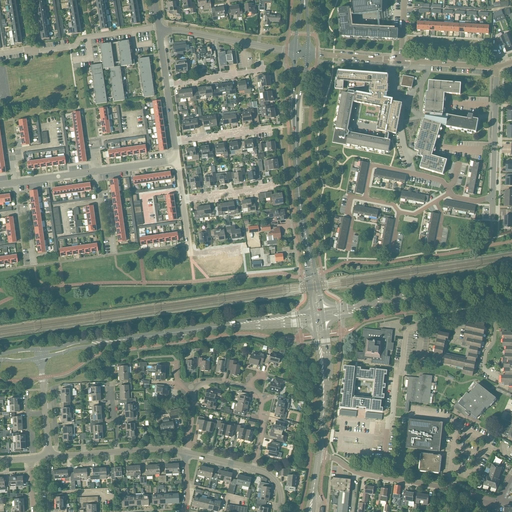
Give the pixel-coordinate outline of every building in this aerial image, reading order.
[(206,1),(205,0),(197,0),(198,7),(203,6),(204,10),(211,9),(210,0),(206,1)] [(262,0),(259,0),(259,10),(264,11),(265,3),(271,4),(271,1),(263,1),(262,0)] [(362,13),(377,11),(377,13),(382,12),(383,0),(374,0),(352,2),(354,16),(362,15),(362,13)] [(191,4),(191,1),(183,2),(184,10),(190,9),(190,12),(190,14),(196,13),(195,3),(191,4)] [(176,8),(175,3),(167,4),(168,12),(169,12),(169,13),(170,14),(174,14),(174,15),(181,14),(180,7),(176,8)] [(251,4),(244,5),(245,9),(245,13),(251,12),(251,15),(257,14),(255,6),(251,7),(251,4)] [(243,17),(242,14),(241,9),(241,8),(238,9),(238,6),(230,7),(230,8),(226,8),(227,14),(231,13),(231,16),(239,15),(239,18),(243,17)] [(224,16),(223,8),(215,9),(215,14),(212,14),(213,21),(217,21),(216,17),(224,16)] [(398,40),(398,29),(352,27),(350,8),(339,9),(342,37),(398,40)] [(269,12),(265,12),(264,26),(270,26),(270,22),(280,22),(280,16),(269,15),(269,12)] [(507,53),(511,50),(511,42),(509,34),(501,37),(507,53)] [(103,70),(109,69),(120,67),(134,65),(134,60),(131,61),(128,41),(100,45),(103,70)] [(174,47),(172,47),(173,49),(173,53),(177,53),(177,55),(183,54),(183,52),(187,51),(186,45),(185,42),(179,43),(175,43),(173,44),(174,47)] [(204,47),(205,57),(206,60),(210,60),(216,59),(215,51),(211,52),(211,49),(209,49),(209,46),(204,47)] [(205,57),(204,47),(199,48),(200,50),(198,50),(199,54),(195,54),(196,62),(202,61),(206,60),(205,57)] [(237,65),(235,51),(218,53),(220,67),(237,65)] [(154,96),(149,58),(138,59),(143,98),(154,96)] [(188,72),(186,60),(175,62),(176,66),(174,66),(175,73),(188,72)] [(107,103),(101,65),(90,66),(96,105),(107,103)] [(124,101),(120,67),(109,69),(114,102),(124,101)] [(337,73),(336,81),(335,89),(344,90),(344,82),(348,82),(348,89),(364,87),(365,83),(371,84),(370,95),(356,93),(355,93),(355,94),(356,95),(354,103),(362,104),(359,120),(378,123),(377,131),(387,133),(387,134),(385,139),(388,140),(389,134),(388,134),(388,133),(397,135),(403,104),(394,102),(394,103),(393,102),(393,100),(387,99),(389,75),(338,71),(338,74),(337,74),(337,73)] [(414,77),(403,75),(403,86),(412,88),(414,77)] [(266,76),(257,77),(258,82),(258,83),(260,83),(261,87),(259,87),(259,91),(264,90),(263,87),(270,86),(269,77),(266,77),(266,76)] [(447,126),(448,116),(449,115),(443,115),(445,94),(460,95),(461,84),(429,81),(428,92),(427,92),(425,114),(427,114),(426,120),(424,119),(415,150),(420,152),(419,156),(421,157),(421,156),(423,158),(420,168),(443,175),(447,160),(432,156),(441,125),(444,125),(447,126)] [(246,87),(245,82),(237,83),(239,92),(244,91),(245,94),(251,93),(250,87),(246,87)] [(231,84),(224,85),(226,93),(226,95),(230,94),(230,95),(236,94),(235,87),(232,88),(231,84)] [(218,90),(215,90),(216,97),(222,96),(222,95),(222,93),(226,93),(224,85),(217,86),(218,90)] [(211,86),(204,87),(206,96),(206,98),(210,98),(209,97),(212,96),(213,98),(216,98),(216,97),(215,90),(212,90),(211,86)] [(195,93),(196,100),(200,100),(199,97),(206,96),(204,87),(198,88),(199,92),(195,93)] [(185,90),(186,99),(190,98),(190,101),(193,101),(196,100),(195,93),(192,93),(191,89),(185,90)] [(186,99),(185,90),(179,91),(179,95),(176,96),(177,103),(180,103),(180,100),(186,99)] [(349,91),(349,93),(348,94),(343,93),(336,128),(335,128),(332,143),(344,145),(347,145),(347,144),(388,152),(390,142),(349,134),(346,130),(353,95),(355,95),(355,94),(355,93),(349,91)] [(273,101),(271,92),(262,93),(263,99),(260,100),(261,106),(268,105),(268,102),(273,101)] [(267,106),(261,107),(262,114),(262,117),(267,117),(267,119),(269,118),(275,118),(274,109),(270,110),(269,106),(267,106)] [(254,117),(253,108),(247,109),(247,112),(242,113),(243,122),(251,121),(251,117),(254,117)] [(235,112),(228,113),(229,116),(230,124),(233,124),(233,125),(236,124),(236,123),(236,119),(239,119),(239,114),(238,112),(235,112)] [(222,114),(219,114),(219,120),(220,122),(223,121),(224,125),(230,124),(229,116),(228,113),(222,114)] [(209,117),(210,127),(217,126),(216,121),(219,120),(219,114),(218,114),(215,114),(215,116),(209,117)] [(460,119),(448,116),(447,126),(446,127),(476,132),(479,120),(473,119),(473,115),(469,114),(468,120),(460,119)] [(189,117),(191,130),(198,129),(197,120),(193,120),(193,116),(189,117)] [(210,127),(209,117),(203,118),(202,116),(199,117),(200,123),(203,123),(204,128),(210,127)] [(183,131),(191,130),(189,117),(185,118),(185,121),(182,122),(183,131)] [(113,140),(103,141),(104,149),(107,149),(106,144),(111,143),(113,143),(113,140)] [(245,145),(241,146),(242,154),(247,153),(247,149),(252,148),(253,148),(253,150),(256,150),(255,144),(252,144),(252,140),(244,141),(245,145)] [(275,150),(274,142),(266,143),(266,144),(263,144),(259,145),(259,151),(264,150),(263,148),(267,148),(267,151),(275,150)] [(237,143),(229,144),(230,147),(230,152),(234,151),(235,155),(237,155),(242,154),(241,146),(237,147),(237,143)] [(227,152),(227,148),(224,148),(223,144),(215,146),(216,155),(223,154),(223,157),(224,156),(225,159),(228,158),(228,156),(227,152)] [(208,146),(201,148),(202,156),(203,158),(208,157),(208,159),(214,158),(212,150),(209,151),(208,146)] [(195,152),(194,149),(186,150),(187,157),(192,157),(192,161),(199,160),(198,152),(195,152)] [(373,155),(372,161),(388,165),(389,159),(373,155)] [(278,169),(277,160),(264,162),(265,167),(268,166),(269,170),(278,169)] [(361,162),(359,170),(367,171),(368,163),(361,162)] [(474,162),(472,170),(480,172),(481,164),(474,162)] [(234,175),(231,175),(231,180),(235,179),(235,183),(243,182),(242,175),(245,175),(244,168),(237,169),(238,173),(234,174),(234,175)] [(252,172),(248,173),(249,181),(257,180),(257,179),(260,179),(260,175),(259,172),(259,169),(259,168),(258,168),(252,168),(251,169),(252,172)] [(381,178),(383,171),(375,169),(374,177),(381,178)] [(367,171),(359,170),(358,177),(365,179),(367,171)] [(480,172),(472,170),(471,178),(478,179),(480,172)] [(391,173),(383,171),(381,178),(389,180),(391,173)] [(170,172),(163,173),(165,181),(171,180),(171,182),(175,181),(174,175),(170,176),(170,172)] [(223,177),(219,177),(220,185),(228,184),(228,180),(231,180),(231,175),(230,173),(226,173),(226,172),(222,173),(223,177)] [(398,174),(391,173),(389,180),(397,181),(398,174)] [(217,182),(216,174),(206,175),(205,176),(205,177),(205,179),(206,187),(214,186),(213,182),(217,182)] [(406,176),(398,174),(397,181),(405,183),(406,176)] [(194,180),(190,180),(192,189),(200,188),(199,182),(202,182),(201,176),(194,177),(194,180)] [(365,179),(358,177),(356,185),(364,186),(365,179)] [(478,179),(471,178),(469,186),(477,187),(478,179)] [(89,183),(83,184),(84,192),(95,190),(94,185),(90,185),(89,183)] [(364,186),(356,185),(355,193),(362,194),(364,186)] [(477,187),(469,186),(467,193),(475,195),(477,187)] [(409,200),(410,193),(402,191),(401,198),(409,200)] [(271,192),(270,192),(261,194),(262,194),(262,197),(258,197),(259,203),(263,202),(262,198),(265,197),(266,199),(272,198),(273,206),(279,205),(278,204),(283,204),(281,194),(272,195),(271,192)] [(418,194),(410,193),(409,200),(416,201),(418,194)] [(429,196),(418,194),(416,201),(424,203),(424,202),(427,203),(429,196)] [(251,204),(250,200),(242,201),(243,209),(248,209),(248,212),(255,211),(254,204),(251,204)] [(451,209),(453,201),(445,200),(443,207),(451,209)] [(229,203),(227,203),(228,212),(234,211),(235,214),(238,214),(237,206),(233,207),(233,203),(233,201),(228,202),(229,203)] [(460,203),(453,201),(451,209),(459,210),(460,203)] [(225,213),(228,212),(227,203),(220,204),(221,208),(217,209),(218,216),(222,216),(225,215),(225,213)] [(468,204),(460,203),(459,210),(466,212),(468,204)] [(476,206),(468,204),(466,212),(474,213),(476,206)] [(203,207),(204,218),(214,217),(213,209),(210,210),(209,206),(203,207)] [(361,215),(363,207),(355,206),(354,213),(361,215)] [(204,218),(203,207),(196,208),(197,212),(193,212),(194,220),(204,218)] [(371,209),(363,207),(361,215),(369,216),(371,209)] [(271,210),(272,211),(269,212),(270,218),(276,218),(276,221),(285,220),(283,211),(280,211),(279,208),(271,210)] [(379,210),(371,209),(369,216),(377,218),(379,210)] [(432,213),(430,221),(438,222),(439,214),(432,213)] [(342,218),(341,226),(348,227),(350,219),(342,218)] [(386,219),(385,226),(392,228),(394,220),(386,219)] [(438,222),(430,221),(429,229),(436,230),(438,222)] [(348,227),(341,226),(339,233),(347,235),(348,227)] [(392,228),(385,226),(383,234),(391,236),(392,228)] [(234,227),(226,228),(227,234),(231,234),(232,239),(237,238),(237,239),(240,239),(240,238),(239,231),(235,231),(234,227)] [(273,241),(267,242),(267,245),(277,244),(277,240),(280,240),(280,237),(279,228),(275,229),(275,231),(272,231),(273,232),(269,233),(269,236),(273,235),(273,241)] [(436,230),(429,229),(427,236),(435,238),(436,230)] [(211,237),(210,230),(204,231),(205,233),(198,234),(200,244),(208,243),(207,239),(211,238),(211,237)] [(217,231),(214,232),(215,236),(215,239),(218,238),(219,241),(225,240),(223,230),(217,231)] [(347,235),(339,233),(338,241),(345,243),(347,235)] [(391,236),(383,234),(382,242),(389,243),(391,236)] [(435,238),(427,236),(426,244),(433,246),(435,238)] [(345,243),(338,241),(336,249),(343,250),(345,243)] [(389,243),(382,242),(380,250),(388,251),(389,243)] [(283,260),(282,254),(275,255),(270,256),(271,263),(276,263),(276,261),(283,260)] [(467,323),(463,342),(462,345),(466,346),(466,345),(469,346),(466,358),(445,353),(448,339),(449,334),(439,332),(433,360),(443,363),(442,364),(463,369),(462,374),(473,376),(479,348),(481,348),(486,327),(484,327),(485,323),(476,321),(475,325),(467,323)] [(511,329),(501,328),(501,332),(500,332),(500,336),(504,336),(504,339),(503,339),(503,347),(507,347),(506,351),(505,350),(505,358),(502,358),(502,365),(505,365),(505,373),(506,373),(506,376),(502,376),(502,383),(505,383),(505,386),(509,386),(509,391),(511,390),(511,333),(511,334),(511,329)] [(381,331),(364,329),(363,337),(365,337),(363,353),(356,352),(357,360),(365,361),(365,359),(372,359),(371,363),(389,365),(390,357),(388,356),(388,350),(393,351),(394,343),(391,343),(393,330),(385,329),(381,329),(381,331)] [(280,356),(271,353),(270,356),(267,355),(265,364),(269,364),(269,362),(274,363),(275,362),(278,363),(280,356)] [(264,355),(260,354),(260,357),(251,355),(249,363),(258,365),(258,363),(262,364),(264,355)] [(186,366),(186,369),(188,369),(188,370),(189,370),(189,371),(193,372),(193,370),(194,370),(194,367),(197,367),(198,359),(197,359),(198,357),(193,357),(193,361),(187,361),(186,365),(188,365),(188,366),(186,366)] [(206,359),(199,358),(198,365),(201,365),(201,371),(209,371),(209,362),(206,362),(206,359)] [(229,359),(222,358),(221,361),(218,361),(216,372),(223,373),(225,366),(228,367),(229,359)] [(236,362),(230,361),(229,368),(232,368),(231,374),(234,375),(234,376),(237,377),(238,376),(240,367),(236,366),(236,362)] [(119,374),(128,373),(127,367),(131,367),(130,363),(120,364),(121,367),(119,367),(119,374)] [(342,390),(342,394),(344,394),(343,404),(341,404),(340,407),(351,409),(353,409),(356,409),(357,407),(367,408),(366,410),(370,411),(372,411),(382,412),(383,408),(381,408),(382,398),(384,398),(384,395),(382,394),(383,388),(385,388),(385,385),(383,384),(384,374),(386,375),(387,371),(376,370),(374,370),(371,369),(370,371),(361,370),(361,368),(357,368),(355,367),(345,366),(344,370),(346,370),(345,380),(343,380),(343,384),(345,384),(344,390),(342,390)] [(121,383),(131,383),(131,380),(128,380),(128,373),(119,374),(119,380),(121,380),(121,383)] [(432,376),(422,375),(421,376),(419,376),(419,378),(409,377),(405,412),(408,412),(409,402),(429,404),(432,376)] [(277,379),(274,379),(274,383),(271,382),(269,391),(279,393),(280,386),(282,386),(283,381),(277,379)] [(131,383),(121,383),(122,386),(120,386),(120,393),(129,393),(129,392),(129,390),(131,390),(131,383)] [(92,395),(100,394),(100,387),(98,387),(98,384),(88,385),(88,388),(91,388),(92,394),(92,395)] [(496,398),(478,384),(469,394),(467,393),(458,404),(457,402),(455,405),(453,407),(463,415),(464,414),(468,417),(470,414),(477,419),(485,408),(487,409),(496,398)] [(155,385),(155,393),(158,393),(157,398),(160,398),(168,399),(168,391),(165,391),(165,389),(168,389),(168,386),(164,386),(155,385)] [(61,396),(70,396),(70,395),(73,395),(72,386),(69,386),(63,386),(63,389),(61,389),(61,396)] [(221,390),(213,388),(212,391),(207,390),(205,397),(215,399),(215,395),(220,396),(221,390)] [(129,393),(120,393),(120,400),(126,399),(127,402),(133,402),(133,399),(132,399),(131,392),(129,392),(129,393)] [(240,396),(238,403),(248,406),(250,398),(248,398),(249,394),(246,393),(240,392),(239,396),(240,396)] [(92,395),(92,394),(88,395),(89,398),(92,397),(92,401),(89,401),(89,403),(86,403),(86,405),(89,404),(99,404),(99,401),(101,401),(100,394),(92,395)] [(70,405),(70,396),(61,396),(62,403),(64,403),(64,405),(70,405)] [(215,399),(205,397),(203,404),(207,405),(206,408),(208,408),(215,410),(216,404),(214,403),(215,399)] [(284,409),(288,410),(289,403),(289,400),(282,398),(281,401),(278,401),(277,407),(284,409)] [(133,402),(127,402),(127,405),(125,405),(125,412),(137,411),(137,404),(136,405),(136,402),(133,402)] [(235,402),(233,410),(235,410),(234,414),(241,415),(244,416),(245,413),(246,413),(248,406),(238,403),(235,402)] [(99,407),(99,404),(89,404),(89,407),(92,407),(93,410),(89,411),(89,414),(93,414),(101,413),(101,407),(99,407)] [(62,415),(74,415),(73,410),(71,411),(70,405),(64,405),(64,408),(62,408),(62,415)] [(283,412),(284,409),(277,407),(275,414),(278,414),(277,417),(285,419),(286,413),(283,412)] [(180,408),(170,410),(171,413),(169,414),(170,420),(180,418),(179,412),(181,412),(180,408)] [(137,411),(125,412),(125,419),(128,419),(128,422),(134,421),(138,421),(137,418),(137,411)] [(93,416),(91,416),(91,423),(100,423),(99,420),(102,420),(103,420),(103,416),(101,417),(101,413),(93,414),(93,415),(93,416)] [(169,423),(168,414),(161,415),(163,424),(160,424),(161,431),(166,431),(166,432),(171,431),(170,431),(170,430),(174,429),(173,422),(169,423)] [(511,415),(508,414),(505,420),(506,421),(500,434),(505,436),(506,436),(507,436),(511,438),(511,415)] [(74,418),(74,415),(62,415),(63,422),(65,422),(65,425),(71,424),(71,425),(74,424),(74,422),(71,422),(71,418),(74,418)] [(205,431),(207,422),(203,421),(204,418),(199,416),(197,424),(200,424),(198,430),(205,431)] [(217,427),(218,421),(208,419),(207,422),(205,431),(212,433),(213,428),(216,428),(216,427),(217,427)] [(406,448),(440,452),(442,428),(443,423),(409,419),(406,448)] [(271,429),(282,431),(283,426),(288,428),(289,422),(283,420),(282,423),(276,422),(275,427),(272,426),(271,429)] [(134,421),(128,422),(128,424),(126,425),(126,431),(138,431),(138,427),(135,427),(134,421)] [(218,421),(217,427),(219,428),(218,434),(221,435),(220,436),(224,437),(224,436),(225,436),(226,428),(227,426),(224,425),(224,424),(222,423),(222,422),(218,421)] [(100,423),(91,423),(91,424),(90,424),(90,433),(94,433),(102,433),(102,426),(100,426),(100,423)] [(65,428),(63,428),(63,434),(72,434),(75,434),(74,427),(74,424),(71,425),(71,424),(65,425),(65,428)] [(233,431),(236,432),(237,425),(233,425),(233,427),(227,426),(225,436),(232,438),(233,431)] [(244,427),(237,425),(236,432),(239,432),(237,439),(244,440),(246,430),(243,429),(244,427)] [(271,429),(270,436),(277,437),(276,441),(284,443),(284,442),(285,442),(286,437),(281,436),(282,431),(271,429)] [(246,430),(244,440),(251,442),(253,432),(246,430)] [(138,431),(126,431),(127,438),(129,438),(129,441),(135,441),(135,434),(138,434),(138,431)] [(16,443),(25,442),(25,435),(19,436),(19,433),(13,433),(13,437),(16,436),(16,443)] [(102,433),(94,433),(94,440),(94,442),(99,442),(99,439),(102,439),(102,433)] [(268,444),(267,450),(269,451),(268,455),(280,458),(276,457),(278,453),(280,443),(272,441),(271,441),(271,444),(271,445),(268,444)] [(26,449),(25,442),(16,443),(13,443),(14,452),(20,452),(19,449),(26,449)] [(441,456),(421,454),(419,471),(429,472),(439,473),(441,456)] [(502,467),(492,464),(488,476),(486,476),(484,485),(497,489),(499,480),(498,480),(502,467)] [(204,477),(207,468),(200,466),(199,471),(197,470),(196,474),(204,477)] [(114,468),(111,468),(111,471),(112,481),(115,480),(115,477),(117,477),(122,477),(121,468),(114,468)] [(213,469),(207,468),(204,477),(211,478),(213,469)] [(93,472),(90,472),(90,478),(90,480),(100,480),(100,477),(99,469),(93,469),(93,472)] [(105,469),(99,469),(100,477),(106,476),(106,478),(109,478),(109,471),(106,471),(105,469)] [(74,473),(70,473),(71,481),(77,481),(81,481),(80,478),(80,470),(74,470),(74,473)] [(80,470),(80,478),(84,477),(84,480),(87,479),(90,478),(90,472),(87,473),(86,470),(80,470)] [(54,474),(51,474),(52,480),(55,480),(55,479),(61,478),(61,471),(54,471),(54,474)] [(67,471),(61,471),(61,478),(65,478),(65,482),(71,481),(70,473),(67,474),(67,471)] [(223,481),(226,472),(219,471),(217,480),(223,481)] [(232,474),(226,472),(223,481),(230,483),(232,474)] [(242,486),(244,477),(242,476),(242,475),(238,474),(238,475),(236,484),(242,486)] [(296,476),(287,475),(286,489),(287,489),(295,490),(295,487),(296,476)] [(242,486),(242,489),(247,490),(248,489),(249,487),(251,479),(244,477),(242,486)] [(349,492),(349,493),(350,493),(351,480),(332,478),(332,480),(331,490),(331,491),(331,490),(349,492)] [(261,493),(270,495),(271,489),(267,488),(268,484),(260,482),(259,488),(261,489),(261,493)] [(393,496),(393,498),(400,499),(400,494),(402,486),(395,485),(394,490),(393,496)] [(374,487),(365,486),(365,489),(364,489),(362,503),(359,503),(357,511),(364,511),(365,504),(367,504),(368,494),(373,494),(374,487)] [(388,489),(381,488),(380,495),(379,494),(378,500),(382,501),(387,502),(388,497),(387,497),(388,489)] [(347,511),(349,493),(349,492),(331,490),(331,491),(331,494),(333,494),(333,499),(332,499),(332,504),(338,505),(337,511),(347,511)] [(166,504),(172,504),(172,495),(166,495),(166,492),(164,492),(164,495),(165,495),(166,504)] [(403,500),(402,506),(408,507),(408,506),(414,507),(414,502),(412,502),(414,493),(406,492),(406,493),(404,493),(403,499),(403,500)] [(257,498),(256,503),(264,504),(266,505),(266,501),(269,501),(270,495),(261,493),(260,498),(257,498)] [(55,498),(55,505),(64,504),(63,498),(64,497),(64,494),(58,495),(58,498),(55,498)] [(136,494),(133,494),(134,497),(135,497),(135,506),(142,506),(141,497),(136,497),(136,494)] [(427,505),(429,496),(417,494),(416,503),(419,504),(419,500),(424,501),(423,504),(427,505)] [(209,497),(207,496),(206,500),(207,500),(205,509),(212,510),(214,501),(208,500),(209,497)] [(195,497),(194,499),(192,498),(191,501),(193,502),(193,506),(199,507),(201,498),(195,497)] [(199,507),(205,509),(207,500),(206,500),(201,498),(199,507)] [(220,503),(214,501),(212,510),(218,511),(220,503)] [(93,503),(92,503),(89,503),(86,504),(83,504),(83,508),(87,508),(86,511),(95,511),(96,505),(93,506),(93,503)] [(259,509),(258,511),(266,511),(267,508),(264,508),(264,504),(256,503),(256,508),(259,509)]
